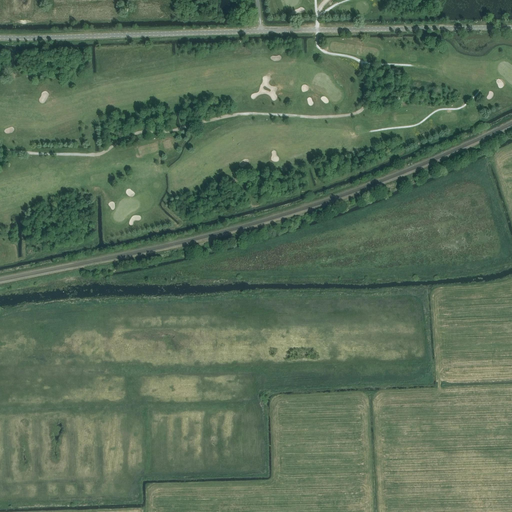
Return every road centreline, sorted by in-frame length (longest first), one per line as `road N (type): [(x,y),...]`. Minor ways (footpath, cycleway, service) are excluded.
road 1 (track): [(0,150),(99,154),(136,133),(231,115),(356,113),(364,103),(363,63),(318,45),(326,0)]
road 2 (unclassified): [(260,31),(0,38)]
road 3 (unclassified): [(260,31),(511,28)]
road 4 (track): [(370,131),(457,109),(479,90)]
